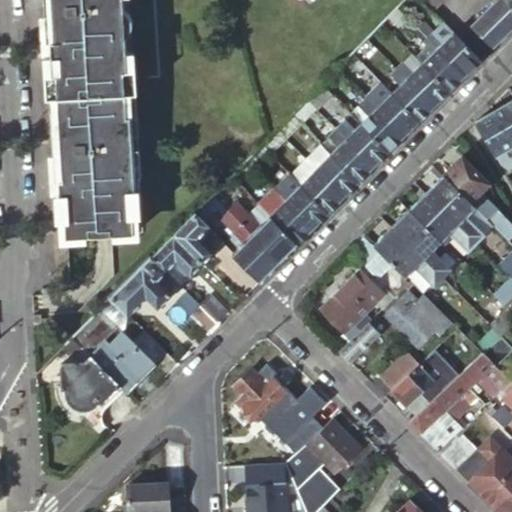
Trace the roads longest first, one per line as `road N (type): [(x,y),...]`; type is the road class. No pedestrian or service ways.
road 1 (residential): [(0,0),(13,354),(0,382)]
road 2 (residential): [(511,62),(260,307)]
road 3 (residential): [(260,307),(465,511)]
road 4 (residential): [(58,511),(197,371)]
road 5 (residential): [(197,371),(207,511)]
